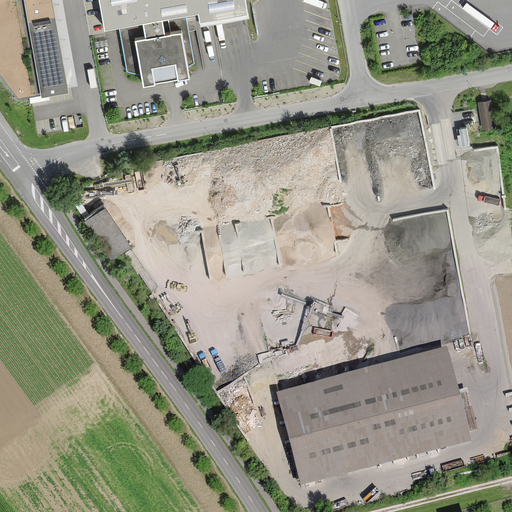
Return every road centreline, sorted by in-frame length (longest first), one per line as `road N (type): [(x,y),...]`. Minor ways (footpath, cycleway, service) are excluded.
road 1 (unknown): [(453,163),(420,177),(373,156),(325,157),(169,184),(145,198),(138,217),(162,277),(223,265),(305,272),(377,312),(424,326),(483,307)]
road 2 (tertiary): [(258,511),(22,173)]
road 3 (residential): [(363,93),(74,148),(22,173)]
road 4 (residential): [(511,71),(363,93)]
road 5 (unknown): [(86,0),(111,142)]
road 6 (track): [(511,478),(373,511)]
